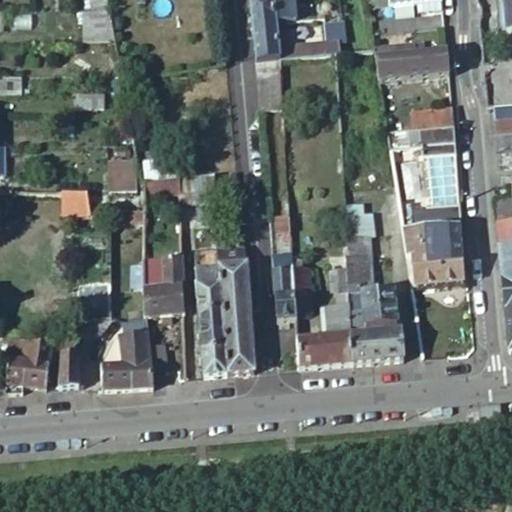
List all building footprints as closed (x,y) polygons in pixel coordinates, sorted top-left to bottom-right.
[(88,0),(88,10),(106,11),(104,0),(88,0)] [(368,0),(370,12),(427,5),(428,14),(443,12),(442,0),(368,0)] [(511,0),(503,0),(506,34),(511,33),(511,0)] [(287,25),(285,1),(250,4),(252,35),(275,33),(275,27),(287,25)] [(106,11),(88,10),(79,11),(77,11),(79,42),(112,42),(106,11)] [(275,33),(252,35),(255,65),(279,64),(311,60),(310,47),(289,49),(287,25),(275,27),(275,33)] [(323,30),(325,45),(339,44),(345,43),(343,27),(323,30)] [(334,59),(341,58),(339,44),(325,45),(326,53),(316,53),(317,60),(334,59)] [(374,49),(374,55),(375,61),(404,59),(415,57),(413,44),(374,49)] [(450,79),(447,54),(415,57),(404,59),(406,84),(450,79)] [(404,59),(375,61),(380,87),(406,84),(404,59)] [(280,78),(279,64),(255,65),(256,80),(280,78)] [(0,77),(0,94),(9,94),(9,77),(0,77)] [(280,78),(256,80),(257,98),(281,96),(280,78)] [(257,98),(259,114),(282,112),(281,96),(257,98)] [(511,106),(494,108),(495,124),(511,122),(511,106)] [(454,131),(453,117),(422,121),(423,134),(426,134),(454,131)] [(422,121),(410,123),(411,136),(423,134),(422,121)] [(511,122),(495,124),(497,141),(511,140),(511,122)] [(411,136),(387,139),(391,164),(407,162),(428,159),(428,163),(456,160),(454,131),(426,134),(423,134),(411,136)] [(511,140),(497,141),(500,175),(511,173),(511,140)] [(137,193),(135,178),(132,162),(109,166),(114,197),(137,193)] [(152,173),(152,185),(177,183),(193,180),(192,168),(152,173)] [(396,194),(392,171),(380,173),(382,190),(383,196),(396,194)] [(146,177),(135,178),(143,186),(147,186),(146,177)] [(215,204),(214,186),(214,177),(207,178),(197,179),(194,180),(197,207),(209,205),(215,204)] [(193,180),(177,183),(180,209),(181,209),(197,207),(194,180),(193,180)] [(147,186),(143,186),(143,212),(143,213),(177,209),(180,209),(177,183),(152,185),(147,186)] [(59,218),(83,217),(82,196),(65,197),(58,197),(59,218)] [(511,201),(495,203),(497,223),(510,222),(509,216),(511,215),(511,201)] [(407,215),(409,236),(436,234),(459,232),(463,232),(461,217),(461,209),(407,215)] [(497,223),(505,313),(511,312),(511,215),(509,216),(510,222),(497,223)] [(208,232),(216,231),(215,216),(209,217),(208,232)] [(291,240),(289,219),(279,220),(281,237),(285,236),(286,241),(291,240)] [(370,220),(345,222),(346,242),(369,239),(371,239),(370,220)] [(459,232),(436,234),(438,252),(460,249),(459,232)] [(436,234),(402,237),(405,255),(414,254),(417,291),(443,289),(438,252),(436,234)] [(346,242),(347,258),(370,257),(369,239),(346,242)] [(438,252),(443,289),(464,287),(462,260),(460,249),(438,252)] [(247,276),(245,251),(222,254),(217,254),(220,294),(248,292),(247,276)] [(202,351),(224,350),(223,326),(220,294),(217,254),(196,256),(202,351)] [(292,256),(271,257),(277,325),(296,323),(293,265),(292,256)] [(348,264),(348,269),(349,295),(372,293),(370,257),(347,258),(348,264)] [(293,265),(296,323),(314,316),(311,272),(303,273),(303,263),(293,265)] [(328,340),(298,343),(300,372),(354,368),(352,332),(351,313),(349,295),(348,269),(331,271),(332,291),(337,295),(338,309),(327,309),(328,340)] [(146,310),(147,321),(184,319),(183,287),(145,290),(146,310)] [(251,324),(248,292),(220,294),(223,326),(251,324)] [(372,293),(349,295),(351,313),(394,310),(392,292),(372,293)] [(351,313),(352,332),(396,328),(395,326),(394,310),(351,313)] [(152,385),(151,375),(151,370),(148,340),(148,337),(147,321),(126,323),(127,336),(118,336),(120,367),(128,366),(130,392),(153,391),(152,385)] [(224,350),(227,379),(254,377),(251,327),(251,324),(223,326),(224,350)] [(352,332),(354,368),(388,364),(404,363),(401,326),(395,326),(396,328),(352,332)] [(148,340),(151,370),(167,369),(164,338),(148,340)] [(25,363),(28,342),(8,339),(7,360),(25,363)] [(46,393),(52,346),(28,342),(25,363),(21,390),(46,393)] [(77,366),(77,350),(58,347),(58,353),(67,354),(66,359),(62,359),(57,392),(78,389),(77,366)] [(204,381),(227,379),(224,350),(202,351),(204,381)] [(7,360),(5,388),(21,390),(25,363),(7,360)] [(101,393),(130,392),(128,366),(120,367),(99,368),(101,393)] [(5,388),(4,398),(20,396),(21,390),(5,388)] [(480,411),(481,432),(500,431),(498,409),(480,411)]
